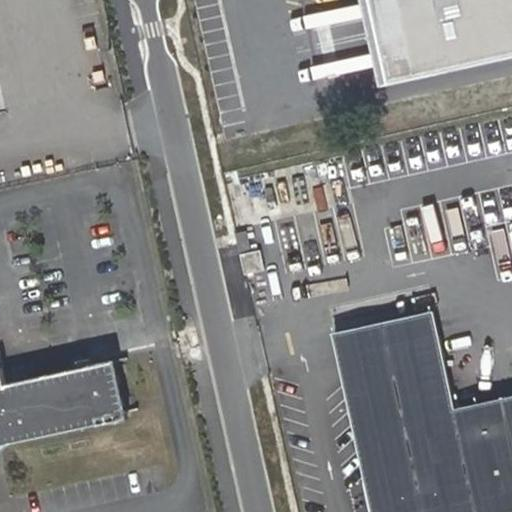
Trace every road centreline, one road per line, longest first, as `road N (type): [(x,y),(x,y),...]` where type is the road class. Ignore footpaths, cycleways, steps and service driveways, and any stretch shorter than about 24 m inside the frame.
road 1 (unclassified): [(148,0),(260,511)]
road 2 (unknown): [(334,511),(291,332),(323,314),(435,297),(511,313)]
road 3 (unknown): [(154,511),(181,499),(188,463),(128,212),(94,198),(67,202)]
road 4 (unknown): [(67,202),(106,357)]
road 5 (unknown): [(80,134),(50,0)]
